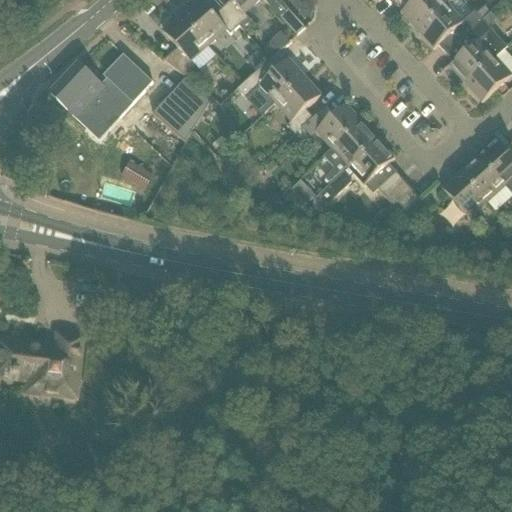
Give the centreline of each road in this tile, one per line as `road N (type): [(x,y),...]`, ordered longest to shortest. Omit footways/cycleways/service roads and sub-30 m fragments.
road 1 (secondary): [(511,323),(68,239)]
road 2 (residential): [(330,7),(330,57),(429,168),(471,139)]
road 3 (residential): [(471,139),(357,9),(330,7)]
road 4 (secondary): [(10,89),(111,0)]
